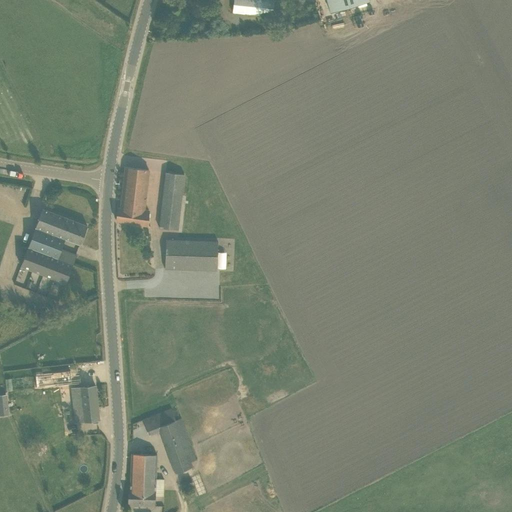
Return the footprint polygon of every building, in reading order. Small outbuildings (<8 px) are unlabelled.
[(233,0),(232,13),(241,13),(272,16),(274,1),(268,0),(233,0)] [(326,0),(330,12),(369,1),(369,0),(326,0)] [(116,221),(148,226),(150,211),(145,210),(149,170),(125,168),(122,208),(118,208),(116,221)] [(159,228),(178,230),(184,175),(165,172),(159,228)] [(44,230),(57,235),(64,217),(42,209),(28,247),(36,250),(36,249),(44,230)] [(64,217),(57,235),(65,239),(80,245),(85,232),(87,226),(64,217)] [(218,241),(166,240),(165,269),(217,271),(218,241)] [(28,247),(21,266),(29,269),(32,270),(40,252),(36,250),(28,247)] [(76,256),(76,254),(61,248),(57,258),(61,260),(72,264),(73,264),(76,256)] [(40,252),(32,270),(42,274),(43,275),(50,256),(40,252)] [(54,279),(61,260),(57,258),(50,256),(43,275),(54,279)] [(54,279),(65,283),(73,264),(72,264),(61,260),(54,279)] [(36,388),(72,384),(71,371),(35,375),(36,388)] [(80,388),(72,388),(72,389),(74,408),(75,407),(76,422),(83,421),(98,420),(98,421),(99,421),(99,420),(95,386),(80,387),(80,388)] [(158,426),(160,431),(175,473),(192,467),(190,462),(196,460),(182,418),(158,426)] [(157,455),(131,454),(130,479),(156,480),(157,455)] [(181,481),(186,494),(195,491),(190,478),(181,481)] [(156,480),(130,479),(130,490),(128,490),(128,505),(155,506),(156,480)]
